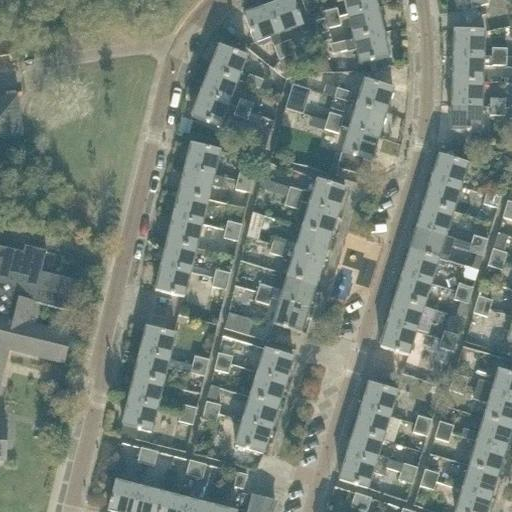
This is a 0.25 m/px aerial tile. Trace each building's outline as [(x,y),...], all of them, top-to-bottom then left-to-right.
[(278,35),(302,27),(292,0),(289,0),(269,8),(278,35)] [(377,10),(374,0),(344,0),(348,16),(377,10)] [(469,0),(472,9),(462,11),(465,21),(491,15),(487,0),(469,0)] [(255,44),(278,35),(269,8),(245,16),(255,44)] [(325,22),(339,19),(337,10),(323,14),(325,22)] [(354,40),(382,34),(377,10),(348,16),(354,40)] [(339,19),(325,22),(327,30),(341,27),(339,19)] [(482,58),(483,32),(454,31),(453,57),(482,58)] [(382,34),(354,40),(331,46),(333,55),(347,51),(347,53),(356,51),(360,65),(388,58),(382,34)] [(282,44),(287,58),(295,55),(290,42),(282,44)] [(279,61),(287,58),(282,44),(274,47),(279,61)] [(238,81),(247,58),(219,47),(210,70),(238,81)] [(319,74),(331,74),(323,48),(310,51),(319,74)] [(492,58),(506,58),(507,50),(492,50),(492,58)] [(492,58),(482,58),(453,57),(452,82),(482,83),(482,67),(492,68),(492,67),(506,67),(506,68),(511,68),(511,58),(506,58),(492,58)] [(229,105),(238,81),(210,70),(201,94),(229,105)] [(260,90),(263,81),(250,76),(247,85),(260,90)] [(328,105),(333,89),(301,78),(295,93),(328,105)] [(385,114),(393,90),(365,81),(357,106),(385,114)] [(481,108),(482,83),(452,82),(452,107),(481,108)] [(334,99),(348,103),(351,94),(337,90),(334,99)] [(219,128),(229,105),(201,94),(192,117),(219,128)] [(0,140),(23,137),(21,127),(17,97),(0,99),(0,140)] [(238,108),(251,113),(254,105),(241,100),(238,108)] [(490,108),(505,108),(505,100),(490,100),(490,108)] [(378,138),(385,114),(357,106),(350,129),(378,138)] [(480,133),(481,108),(452,107),(451,132),(480,133)] [(248,121),(251,113),(238,108),(235,116),(248,121)] [(504,117),(505,108),(490,108),(490,117),(504,117)] [(327,122),(341,127),(344,119),(330,114),(327,122)] [(339,135),(341,127),(327,122),(325,131),(339,135)] [(371,162),(378,138),(350,129),(342,154),(371,162)] [(213,177),(219,152),(191,145),(185,170),(213,177)] [(460,189),(467,165),(439,156),(432,181),(460,189)] [(207,201),(213,177),(185,170),(179,194),(207,201)] [(238,183),(251,186),(253,178),(240,175),(238,183)] [(313,195),(261,179),(258,189),(288,198),(287,199),(301,203),(310,206),(338,215),(345,190),(317,181),(313,195)] [(452,213),(460,189),(432,181),(424,205),(452,213)] [(249,194),(251,186),(238,183),(236,191),(249,194)] [(486,197),(499,202),(502,193),(488,189),(486,197)] [(202,225),(207,201),(179,194),(173,218),(202,225)] [(497,210),(499,202),(486,197),(483,206),(497,210)] [(287,199),(284,207),(298,211),(301,203),(287,199)] [(445,237),(452,213),(424,205),(417,228),(445,237)] [(330,239),(338,215),(310,206),(302,230),(330,239)] [(511,221),(511,212),(505,211),(503,219),(511,221)] [(196,250),(202,225),(173,218),(167,243),(196,250)] [(226,231),(239,234),(241,226),(228,223),(226,231)] [(438,261),(445,237),(417,228),(410,252),(438,261)] [(323,262),(330,239),(302,230),(295,254),(323,262)] [(237,243),(239,234),(226,231),(224,240),(237,243)] [(504,263),(507,254),(503,253),(509,238),(498,234),(490,258),(504,263)] [(471,245),(485,249),(487,241),(473,237),(471,245)] [(272,247),(286,251),(289,243),(275,238),(272,247)] [(9,243),(7,249),(0,247),(0,460),(5,461),(6,423),(0,422),(0,383),(8,350),(64,364),(70,336),(36,328),(41,306),(68,312),(76,281),(41,273),(46,252),(9,243)] [(190,274),(196,250),(167,243),(161,267),(190,274)] [(482,258),(485,249),(471,245),(468,253),(482,258)] [(284,259),(286,251),(272,247),(270,255),(284,259)] [(430,285),(438,261),(410,252),(402,276),(430,285)] [(315,287),(323,262),(295,254),(287,278),(315,287)] [(501,271),(504,263),(490,258),(488,267),(501,271)] [(184,299),(190,274),(161,267),(155,291),(184,299)] [(214,280),(227,283),(229,275),(216,272),(214,280)] [(423,309),(430,285),(402,276),(395,300),(423,309)] [(308,310),(315,287),(287,278),(280,302),(308,310)] [(240,279),(238,296),(254,298),(256,281),(240,279)] [(226,291),(227,283),(214,280),(212,288),(226,291)] [(456,293),(470,297),(472,289),(459,285),(456,293)] [(257,294),(271,299),(274,291),(260,286),(257,294)] [(467,305),(470,297),(456,293),(454,301),(467,305)] [(269,307),(271,299),(257,294),(255,302),(269,307)] [(476,306),(489,310),(492,302),(478,298),(476,306)] [(415,333),(423,309),(395,300),(388,324),(415,333)] [(301,334),(308,310),(280,302),(273,325),(301,334)] [(487,319),(489,310),(476,306),(473,314),(487,319)] [(248,337),(253,322),(229,315),(224,330),(248,337)] [(179,316),(176,324),(177,324),(183,326),(185,318),(179,316)] [(408,356),(415,333),(388,324),(380,348),(408,356)] [(169,360),(175,335),(146,328),(140,353),(169,360)] [(442,341),(455,345),(458,337),(444,333),(442,341)] [(453,353),(455,345),(442,341),(439,349),(453,353)] [(285,383),(293,359),(265,351),(257,375),(285,383)] [(163,384),(169,360),(140,353),(134,378),(163,384)] [(216,362),(230,366),(232,358),(218,355),(216,362)] [(193,366),(207,369),(209,361),(195,358),(193,366)] [(228,375),(230,366),(216,362),(214,371),(228,375)] [(205,378),(207,369),(193,366),(191,374),(205,378)] [(511,375),(509,374),(498,372),(491,395),(511,401),(511,375)] [(278,407),(285,383),(257,375),(250,399),(278,407)] [(452,384),(465,388),(468,380),(454,375),(452,384)] [(157,409),(163,384),(134,378),(128,402),(157,409)] [(389,418),(397,392),(369,384),(361,409),(389,418)] [(463,396),(465,388),(452,384),(449,392),(463,396)] [(511,427),(511,401),(491,395),(484,419),(511,427)] [(271,431),(278,407),(250,399),(243,423),(271,431)] [(151,433),(157,409),(128,402),(122,426),(151,433)] [(205,411),(218,415),(220,407),(206,404),(205,411)] [(181,414),(195,418),(197,410),(183,407),(181,414)] [(382,442),(389,418),(361,409),(354,433),(382,442)] [(216,423),(218,415),(205,411),(202,420),(216,423)] [(193,426),(195,418),(181,414),(179,423),(193,426)] [(415,426),(429,430),(431,422),(418,418),(415,426)] [(505,452),(511,428),(511,427),(484,419),(477,443),(505,452)] [(263,455),(271,431),(243,423),(235,447),(263,455)] [(437,432),(451,436),(453,428),(439,424),(437,432)] [(426,438),(429,430),(415,426),(413,434),(426,438)] [(448,444),(451,436),(437,432),(435,440),(448,444)] [(386,469),(389,460),(377,456),(382,442),(354,433),(347,457),(386,469)] [(498,476),(505,452),(477,443),(469,467),(498,476)] [(146,466),(150,452),(141,449),(138,463),(146,466)] [(150,452),(146,466),(154,468),(157,454),(150,452)] [(119,484),(125,459),(118,457),(112,482),(115,483),(108,511),(111,511),(133,511),(140,489),(119,484)] [(384,477),(386,469),(347,457),(339,481),(367,490),(372,474),(384,477)] [(194,478),(198,464),(190,462),(186,476),(194,478)] [(198,464),(194,478),(202,480),(206,466),(198,464)] [(400,473),(414,478),(417,470),(403,465),(400,473)] [(490,499),(498,476),(469,467),(462,491),(490,499)] [(422,480),(436,484),(438,475),(425,471),(422,480)] [(412,485),(414,478),(400,473),(398,482),(412,485)] [(243,491),(246,477),(237,474),(234,488),(243,491)] [(433,492),(436,484),(422,480),(420,488),(433,492)] [(185,511),(188,502),(191,490),(183,487),(180,500),(164,495),(159,511),(185,511)] [(159,511),(164,495),(140,489),(133,511),(159,511)] [(486,511),(490,499),(462,491),(455,511),(486,511)] [(272,511),(275,503),(254,498),(242,495),(237,511),(272,511)] [(359,511),(363,497),(355,495),(351,505),(350,508),(359,511)] [(363,497),(359,511),(361,511),(366,511),(370,500),(363,497)] [(211,511),(212,508),(188,502),(185,511),(211,511)]
